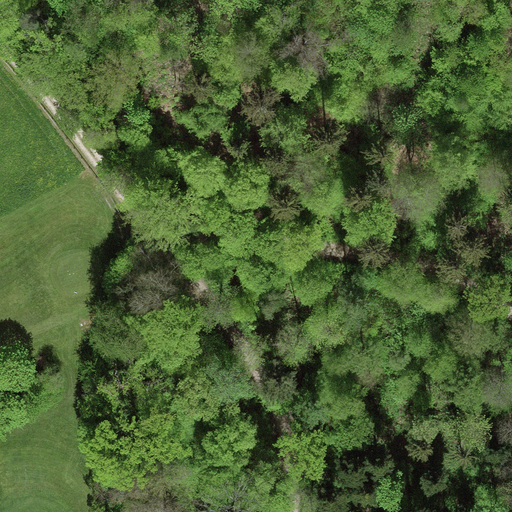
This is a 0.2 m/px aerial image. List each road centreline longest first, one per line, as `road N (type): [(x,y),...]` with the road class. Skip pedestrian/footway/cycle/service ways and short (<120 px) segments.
road 1 (track): [(0,30),(96,125),(190,253),(224,355),(273,440),(269,511)]
road 2 (track): [(165,220),(265,205),(343,209),(511,280)]
